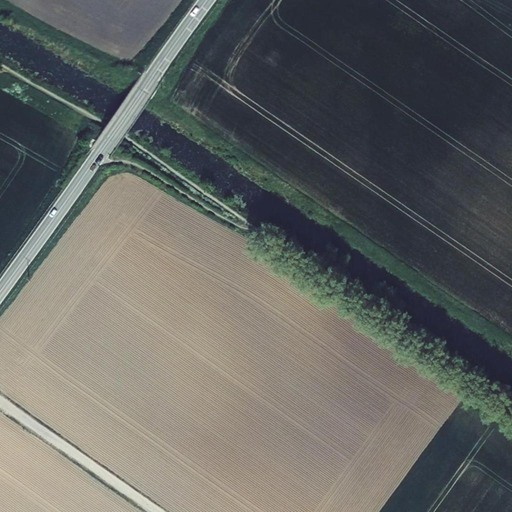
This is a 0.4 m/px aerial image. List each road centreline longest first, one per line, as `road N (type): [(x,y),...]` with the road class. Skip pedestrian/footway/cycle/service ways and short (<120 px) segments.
road 1 (tertiary): [(0,291),(206,0)]
road 2 (track): [(0,400),(157,511)]
